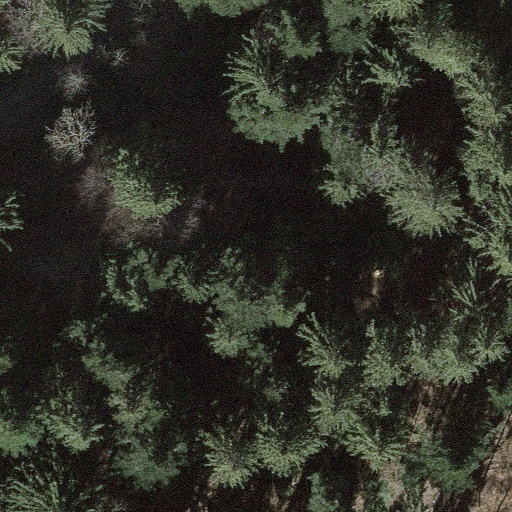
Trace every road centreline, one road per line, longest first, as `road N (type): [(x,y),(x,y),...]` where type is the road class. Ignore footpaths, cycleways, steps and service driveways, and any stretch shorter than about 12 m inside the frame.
road 1 (track): [(121,0),(0,123)]
road 2 (track): [(413,511),(511,387)]
